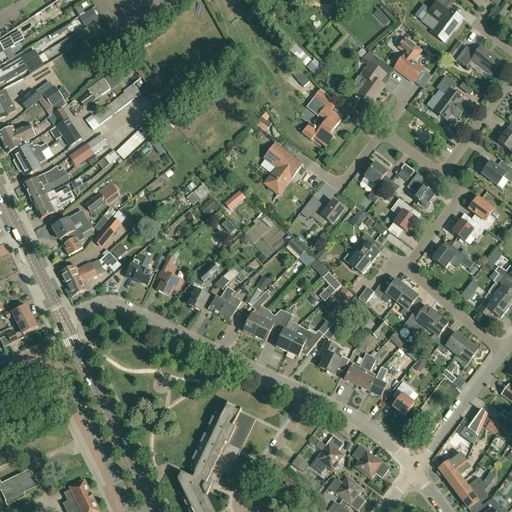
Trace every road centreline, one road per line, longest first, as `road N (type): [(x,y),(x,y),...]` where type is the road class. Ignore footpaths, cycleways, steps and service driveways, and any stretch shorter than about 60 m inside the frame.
road 1 (residential): [(415,469),(373,431),(116,305),(64,324)]
road 2 (secondary): [(154,511),(64,324)]
road 3 (unclassified): [(23,358),(55,376),(122,511)]
road 4 (residential): [(415,469),(503,351)]
road 5 (secondary): [(64,324),(0,195)]
road 6 (residential): [(503,351),(407,266)]
